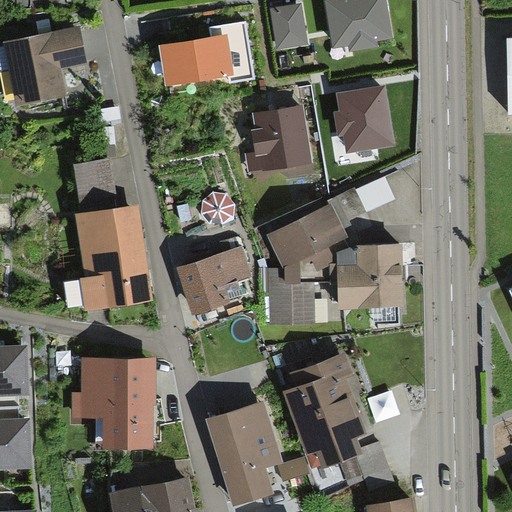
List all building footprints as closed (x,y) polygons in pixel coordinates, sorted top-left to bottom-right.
[(394,43),(386,0),(352,0),(325,5),(333,54),(349,51),(350,56),(379,52),(378,46),(394,43)] [(309,47),(303,5),(270,11),(277,52),(309,47)] [(212,42),(160,51),(167,91),(228,81),(229,88),(257,83),(247,24),(210,30),(212,42)] [(81,29),(2,46),(17,111),(68,100),(62,72),(89,66),(81,29)] [(396,151),(386,89),(337,97),(340,116),(335,117),(338,141),(343,140),(346,159),(396,151)] [(264,174),(314,167),(304,107),(252,115),(255,133),(250,133),(254,154),(245,155),(248,175),(264,172),(264,174)] [(83,211),(77,212),(86,274),(82,275),(87,310),(154,300),(140,205),(119,208),(112,159),(77,165),(83,211)] [(330,204),(268,233),(284,265),(285,264),(286,267),(286,282),(315,281),(331,281),(330,263),(337,263),(337,253),(348,248),(344,239),(347,237),(343,227),(351,224),(349,220),(395,198),(385,177),(356,191),(355,188),(328,200),(330,204)] [(213,189),(202,198),(201,212),(210,222),(224,223),(235,215),(236,201),(227,190),(213,189)] [(406,307),(403,243),(358,245),(348,248),(337,253),(337,263),(330,263),(331,281),(332,303),(339,302),(340,310),(406,307)] [(245,279),(250,277),(241,248),(178,267),(194,316),(231,304),(229,298),(249,292),(245,279)] [(271,325),(316,324),(315,281),(286,282),(286,267),(269,267),(269,269),(261,269),(262,298),(270,298),(271,325)] [(29,344),(0,345),(0,405),(19,405),(19,395),(30,395),(29,344)] [(296,384),(281,389),(306,455),(317,451),(323,465),(364,450),(359,436),(368,433),(347,379),(354,376),(345,353),(292,373),(296,384)] [(154,357),(83,358),(83,392),(72,393),(72,417),(97,417),(97,450),(155,449),(154,357)] [(263,400),(207,417),(233,505),(274,493),(266,468),(282,463),(263,400)] [(0,467),(32,466),(31,416),(20,417),(19,405),(0,405),(0,467)] [(380,445),(338,461),(347,485),(363,479),(370,497),(396,487),(380,445)] [(311,472),(306,455),(279,464),(284,481),(311,472)] [(197,511),(190,477),(110,492),(114,511),(197,511)] [(415,511),(413,499),(368,508),(368,511),(415,511)]
